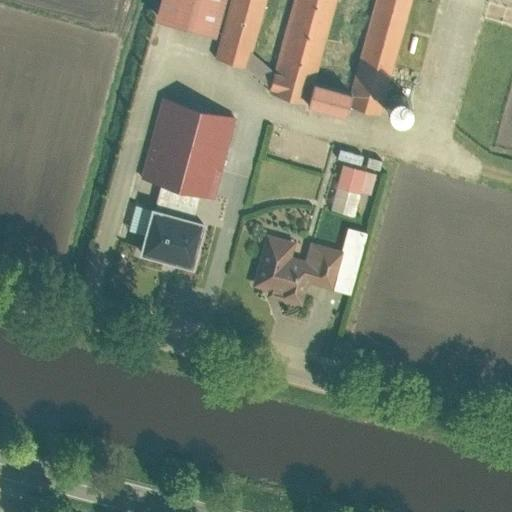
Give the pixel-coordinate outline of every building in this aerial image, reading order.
[(232,0),(170,0),(166,16),(224,31),(232,0)] [(234,0),(220,54),(253,63),(269,0),(234,0)] [(342,0),(299,0),(278,85),(317,95),(322,76),(342,0)] [(413,0),(379,0),(358,85),(353,104),(384,112),(413,0)] [(358,85),(322,76),(317,95),(353,104),(358,85)] [(236,112),(168,94),(147,173),(165,177),(204,188),(215,191),(236,112)] [(369,166),(348,160),(342,182),(363,187),(369,166)] [(165,177),(158,203),(198,213),(204,188),(165,177)] [(357,209),(363,187),(342,182),(336,204),(357,209)] [(198,213),(158,203),(146,249),(202,264),(214,217),(198,213)] [(297,237),(269,229),(256,279),(277,285),(275,293),(303,300),(310,275),(315,257),(293,252),(297,237)] [(336,282),(346,246),(320,239),(315,257),(310,275),(336,282)]
